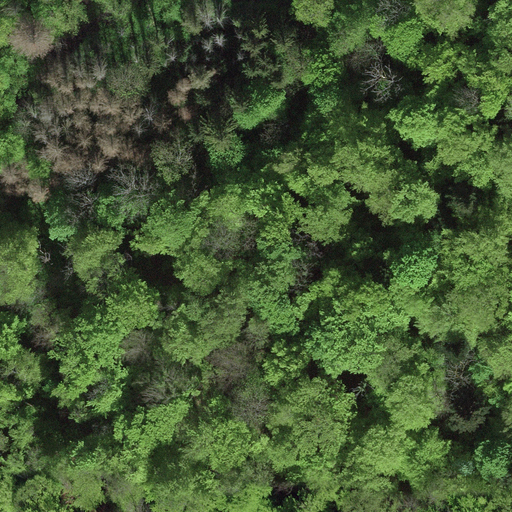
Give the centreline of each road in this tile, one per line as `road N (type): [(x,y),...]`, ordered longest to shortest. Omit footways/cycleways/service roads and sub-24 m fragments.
road 1 (track): [(0,140),(84,0)]
road 2 (track): [(52,56),(109,12),(160,0)]
